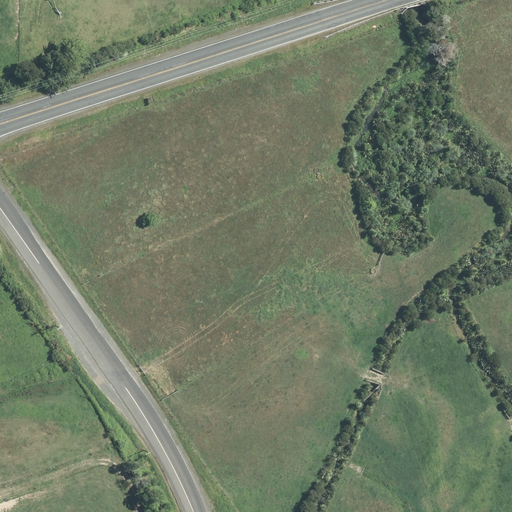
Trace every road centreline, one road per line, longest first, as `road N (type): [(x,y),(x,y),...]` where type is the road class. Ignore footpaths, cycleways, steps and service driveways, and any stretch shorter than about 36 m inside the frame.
road 1 (secondary): [(0,124),(383,0)]
road 2 (unclassified): [(195,511),(153,425),(0,207)]
